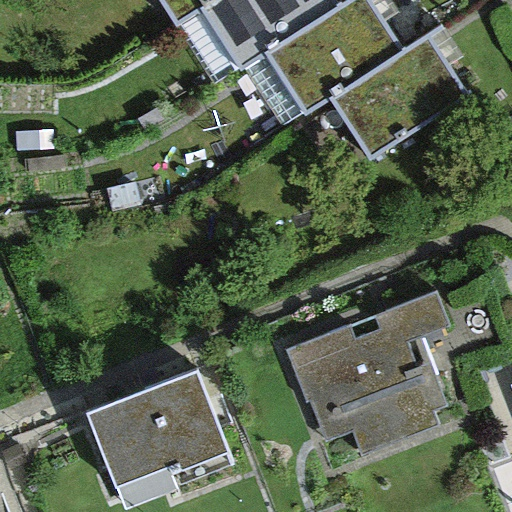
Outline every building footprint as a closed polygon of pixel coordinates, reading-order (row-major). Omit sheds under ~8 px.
[(156,0),(170,21),(195,5),(202,0),(156,0)] [(202,0),(195,5),(234,66),(259,50),(330,5),(326,0),(202,0)] [(336,0),(330,5),(259,50),(301,114),(326,98),(397,52),(367,6),(363,0),(336,0)] [(397,52),(326,98),(366,158),(464,95),(435,51),(424,35),(397,52)] [(434,295),(284,353),(318,442),(346,432),(352,449),(446,413),(416,336),(445,325),(434,295)] [(192,371),(81,417),(111,490),(173,465),(177,474),(226,454),(192,371)]
